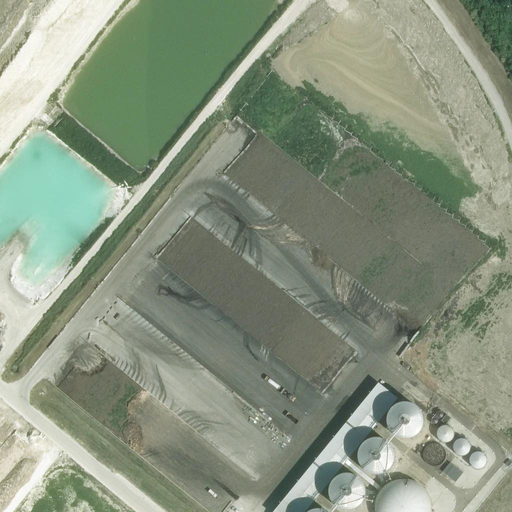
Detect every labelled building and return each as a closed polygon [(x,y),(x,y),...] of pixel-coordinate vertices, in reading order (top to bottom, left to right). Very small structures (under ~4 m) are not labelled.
[(305,511),(398,399),(378,383),(273,511),(305,511)] [(395,436),(398,438),(405,440),(411,439),(417,436),(420,433),(423,428),(424,421),(423,416),(422,413),(419,409),(415,406),(410,404),(401,404),(396,406),(393,409),(389,414),(388,420),(389,428),(392,434),(395,436)] [(442,426),(439,428),(437,431),(437,434),(437,438),(439,441),(442,443),(446,443),(449,442),(452,440),(454,437),(456,437),(456,435),(455,434),(454,431),(452,428),(449,426),(445,425),(442,426)] [(426,445),(438,441),(435,431),(422,435),(426,445)] [(457,438),(457,440),(454,442),(453,445),(453,449),(454,452),(456,455),(460,456),(463,456),(467,455),(469,453),(471,449),(471,446),(469,442),(467,440),(464,438),(460,438),(459,437),(457,438)] [(375,439),(370,440),(365,443),(362,447),(359,452),(359,457),(359,462),(361,467),(365,471),(369,474),(374,475),(379,475),(384,474),(388,472),(392,468),(394,463),(395,458),(395,453),(393,448),(390,444),(386,441),(381,439),(375,439)] [(430,463),(450,462),(450,445),(430,446),(430,463)] [(473,451),(474,453),(471,455),(469,458),(469,462),(470,465),(473,468),(476,469),(480,470),(483,468),(486,466),(487,462),(487,459),(486,456),(483,453),(480,452),(476,452),(476,450),(473,451)] [(462,481),(468,471),(455,463),(449,473),(462,481)] [(343,475),(339,476),(335,479),(332,483),(330,488),(329,493),(330,498),(332,503),(335,507),(340,510),(345,511),(350,511),(355,510),(360,508),(364,504),(366,499),(367,494),(367,489),(365,484),(361,479),(358,476),(353,475),(348,474),(343,475)] [(384,483),(386,485),(381,489),(377,495),(375,501),(374,507),(374,511),(433,511),(434,510),(432,509),(431,503),(430,497),(427,492),(423,487),(418,483),(412,480),(406,479),(400,479),(394,480),(388,483),(387,481),(384,483)]
